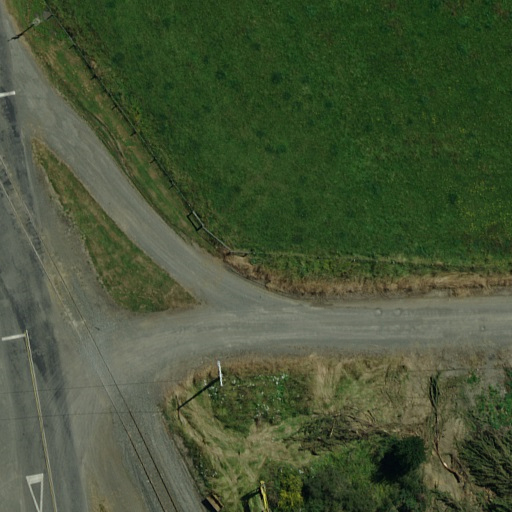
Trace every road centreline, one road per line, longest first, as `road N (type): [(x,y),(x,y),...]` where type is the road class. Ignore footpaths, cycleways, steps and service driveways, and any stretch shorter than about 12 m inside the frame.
road 1 (residential): [(263,327),(171,250),(49,108),(0,77)]
road 2 (residential): [(263,327),(511,320)]
road 3 (tertiary): [(0,166),(38,401)]
road 4 (residential): [(38,401),(263,327)]
